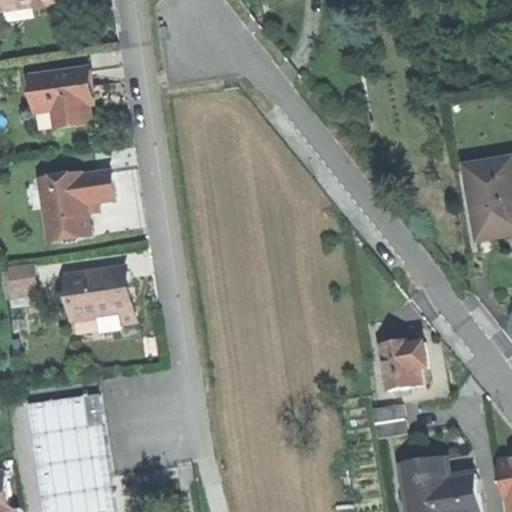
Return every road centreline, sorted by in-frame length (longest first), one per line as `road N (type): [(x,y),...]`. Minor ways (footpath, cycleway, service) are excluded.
road 1 (residential): [(133,0),(196,415),(221,511)]
road 2 (residential): [(212,0),(511,384)]
